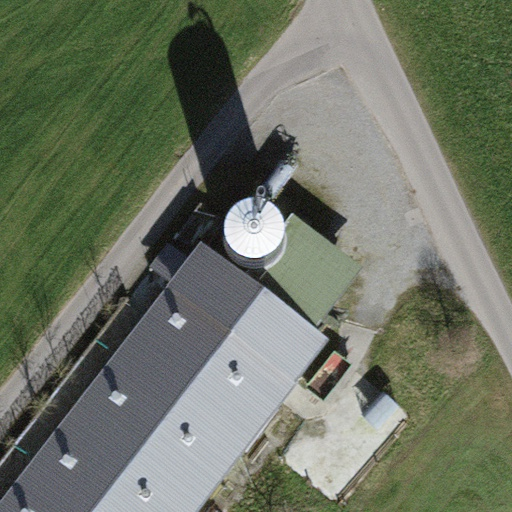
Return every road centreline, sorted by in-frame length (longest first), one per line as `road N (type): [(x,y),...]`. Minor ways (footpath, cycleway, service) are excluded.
road 1 (track): [(360,12),(305,42),(0,417)]
road 2 (unclassified): [(354,0),(511,356)]
